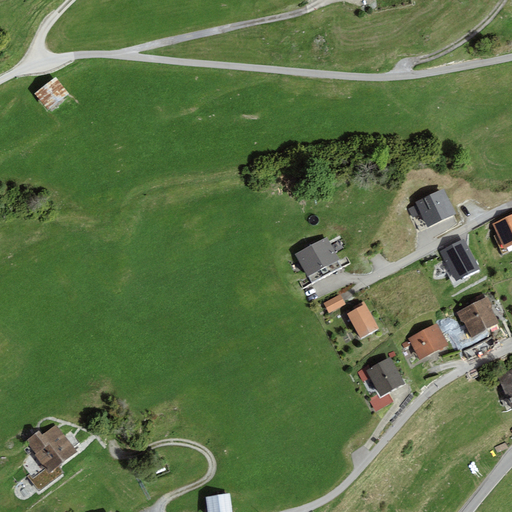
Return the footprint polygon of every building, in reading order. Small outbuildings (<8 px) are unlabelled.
[(55,80),(35,97),(48,113),(68,96),(55,80)] [(421,214),(427,228),(455,214),(443,189),(415,202),(417,205),(421,214)] [(421,214),(417,205),(408,209),(412,218),(421,214)] [(511,215),(492,224),(497,235),(494,236),(503,255),(511,250),(511,215)] [(327,238),(295,254),(307,277),(308,276),(312,284),(343,268),(339,261),(327,238)] [(479,269),(464,239),(439,252),(455,282),(479,269)] [(329,314),(346,304),(340,294),(323,304),(329,314)] [(488,297),(456,313),(461,323),(463,322),(471,337),(499,323),(491,308),(493,308),(488,297)] [(347,314),(361,338),(379,328),(365,304),(364,301),(353,308),(354,310),(347,314)] [(408,338),(419,360),(448,345),(437,324),(408,338)] [(405,383),(390,357),(370,369),(366,371),(370,378),(379,394),(380,397),(388,393),(405,383)] [(363,382),(370,378),(366,371),(370,369),(369,366),(357,372),(363,382)] [(511,370),(498,377),(511,408),(511,370)] [(394,402),(388,393),(380,397),(379,394),(369,399),(376,412),(394,402)] [(77,452),(56,424),(42,435),(39,431),(26,442),(36,455),(35,456),(45,470),(48,474),(58,466),(77,452)] [(63,473),(58,466),(48,474),(45,470),(33,479),(30,475),(28,477),(39,491),(63,473)] [(231,511),(229,494),(206,497),(207,511),(231,511)]
